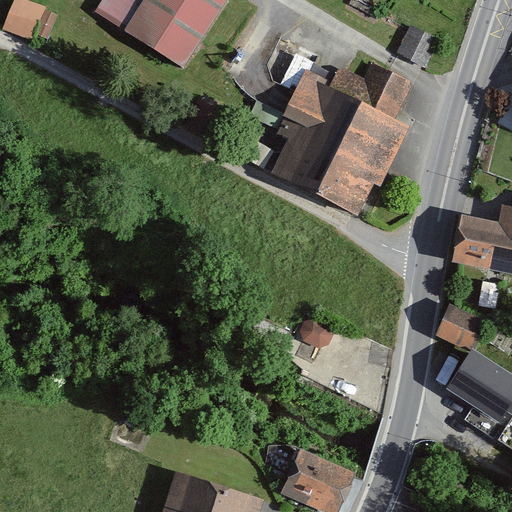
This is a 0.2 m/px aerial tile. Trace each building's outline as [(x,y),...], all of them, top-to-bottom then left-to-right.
[(42,10),(16,0),(6,29),(31,38),(42,10)] [(108,0),(101,12),(184,65),(224,0),(108,0)] [(437,34),(409,23),(398,51),(426,61),(437,34)] [(282,79),(296,86),(310,59),(296,52),(282,79)] [(350,96),(309,74),(284,121),(293,126),(270,168),(354,213),(401,125),(390,119),(411,81),(370,58),(350,96)] [(500,230),(464,223),(457,262),(511,272),(511,212),(504,211),(500,230)] [(481,334),(450,317),(440,336),(471,353),(481,334)] [(325,324),(315,319),(305,323),(301,332),(303,341),(318,349),(329,346),(333,337),(330,329),(325,324)] [(511,380),(473,355),(450,390),(500,422),(507,411),(511,414),(511,380)] [(337,511),(352,478),(302,457),(286,495),(327,511),(337,511)] [(253,511),(257,503),(183,480),(172,511),(253,511)]
